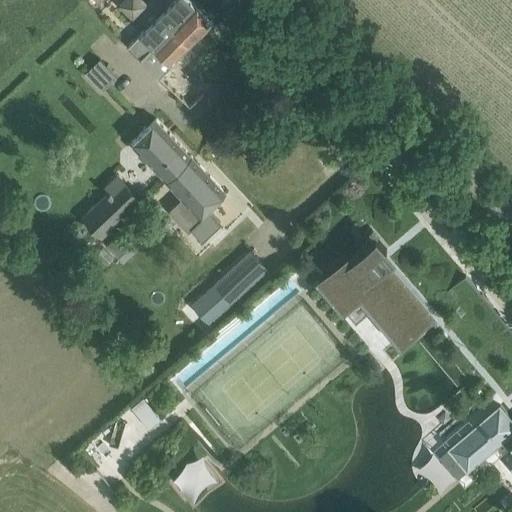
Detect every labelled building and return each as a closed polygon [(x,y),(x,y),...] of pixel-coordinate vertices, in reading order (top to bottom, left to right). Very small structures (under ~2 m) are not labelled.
[(141,57),(195,1),(193,0),(172,0),(168,5),(162,0),(153,0),(148,6),(142,0),(124,0),(121,4),(134,17),(136,14),(148,26),(129,45),(141,57)] [(181,71),(173,63),(165,55),(184,37),(190,43),(213,19),(195,1),(141,57),(140,57),(168,85),(181,71)] [(100,58),(85,71),(102,89),(117,76),(100,58)] [(156,118),(141,132),(131,141),(156,168),(181,145),(156,118)] [(156,168),(167,179),(191,156),(181,145),(156,168)] [(191,156),(167,179),(200,214),(225,191),(191,156)] [(83,213),(102,233),(141,196),(125,178),(112,191),(109,188),(83,213)] [(463,206),(446,224),(482,257),(499,239),(463,206)] [(322,278),(346,307),(360,295),(402,345),(404,344),(401,341),(429,317),(437,326),(438,325),(377,253),(385,247),(373,233),(320,278),(320,279),(322,278)] [(211,323),(270,269),(251,249),(192,303),(211,323)] [(465,276),(448,290),(475,323),(493,308),(465,276)] [(460,438),(449,447),(467,469),(478,460),(496,444),(502,452),(511,443),(511,418),(500,404),(460,438)] [(190,428),(176,441),(185,451),(165,470),(188,495),(185,497),(194,507),(231,473),(190,428)]
